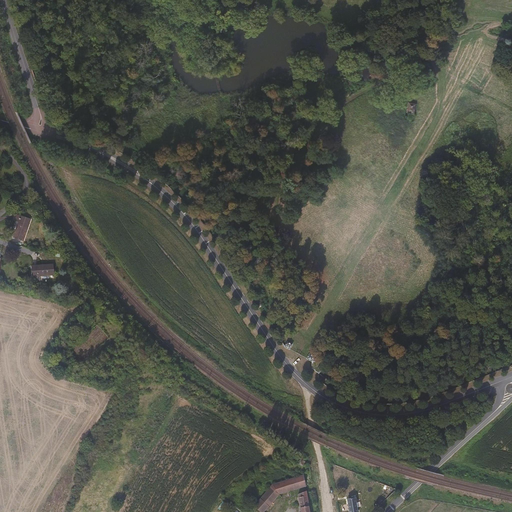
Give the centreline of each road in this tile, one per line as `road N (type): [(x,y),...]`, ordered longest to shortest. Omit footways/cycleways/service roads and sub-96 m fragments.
road 1 (tertiary): [(65,139),(130,167),(165,195),(282,359),(327,399),(396,414),(498,381)]
road 2 (tertiary): [(494,412),(387,511)]
road 3 (residential): [(4,0),(39,105),(38,131)]
road 4 (track): [(304,382),(327,511)]
